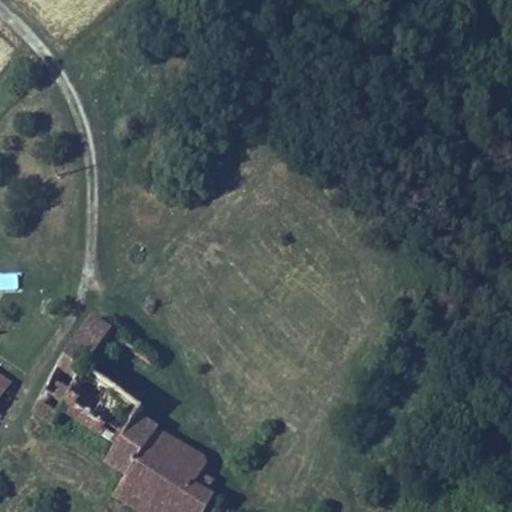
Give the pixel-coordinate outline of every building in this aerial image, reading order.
[(16,273),(0,274),(0,291),(18,290),(16,273)] [(55,441),(65,425),(91,385),(114,348),(91,334),(33,427),(55,441)] [(91,385),(65,425),(80,434),(106,395),(91,385)] [(0,409),(8,398),(0,391),(0,409)] [(106,395),(80,434),(97,444),(120,405),(106,395)] [(120,405),(97,444),(119,458),(123,460),(140,433),(148,422),(120,405)] [(123,460),(119,458),(108,474),(127,486),(115,504),(126,511),(158,511),(161,509),(165,511),(212,511),(214,510),(203,503),(215,485),(201,476),(203,472),(140,433),(123,460)] [(283,511),(300,511),(314,495),(261,458),(242,483),(283,511)]
